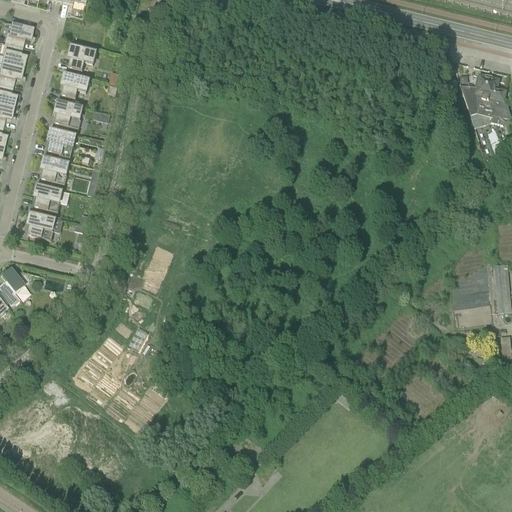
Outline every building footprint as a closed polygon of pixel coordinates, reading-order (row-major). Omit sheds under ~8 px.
[(62,0),(61,6),(72,8),(72,5),(85,8),(86,0),(62,0)] [(6,35),(4,46),(22,50),(24,43),(24,40),(34,42),(31,41),(33,32),(9,26),(8,26),(10,27),(8,36),(6,35)] [(3,57),(1,66),(23,72),(26,62),(19,61),(20,58),(21,58),(22,50),(4,46),(1,57),(3,57)] [(70,61),(68,71),(82,74),(82,73),(84,66),(93,68),(96,55),(97,55),(70,48),(70,49),(71,49),(69,57),(73,58),(72,61),(70,61)] [(0,87),(13,90),(14,83),(15,80),(24,82),(21,81),(23,72),(1,66),(0,69),(0,87)] [(63,89),(61,99),(75,102),(75,101),(77,94),(86,96),(89,83),(90,83),(90,82),(63,76),(64,77),(62,85),(66,86),(65,89),(63,89)] [(110,79),(108,86),(116,88),(117,81),(118,80),(110,78),(110,79)] [(467,90),(460,90),(463,99),(469,116),(471,120),(475,130),(483,128),(490,126),(492,125),(500,127),(502,122),(510,122),(506,111),(505,103),(503,102),(504,94),(505,94),(495,92),(497,83),(480,79),(477,90),(471,90),(471,88),(467,87),(467,90)] [(0,108),(13,112),(16,102),(10,101),(10,98),(11,98),(13,90),(0,87),(0,108)] [(80,124),(79,124),(82,111),(83,111),(83,110),(56,104),(57,105),(55,113),(59,114),(59,117),(57,117),(54,127),(78,132),(80,124)] [(0,129),(3,130),(5,123),(4,123),(5,120),(14,122),(11,121),(13,112),(0,108),(0,129)] [(103,117),(101,124),(108,126),(110,118),(103,117)] [(72,152),(75,139),(76,139),(77,138),(50,132),(49,132),(50,132),(48,141),(53,142),(52,145),(50,144),(47,154),(59,157),(59,159),(71,162),(73,152),(72,152)] [(41,182),(64,188),(66,180),(65,179),(69,166),(70,167),(70,166),(43,159),(43,160),(44,160),(42,169),(46,170),(45,173),(43,172),(41,182)] [(34,210),(56,216),(62,194),(63,195),(63,194),(36,187),(36,188),(37,188),(35,197),(39,197),(38,201),(36,200),(34,210)] [(27,238),(51,244),(53,235),(52,235),(55,222),(56,222),(29,215),(29,216),(30,216),(28,224),(32,225),(31,229),(29,228),(27,238)] [(495,267),(498,315),(511,314),(508,266),(495,267)] [(3,285),(0,287),(0,293),(8,302),(13,309),(19,304),(13,298),(23,290),(23,289),(30,283),(31,278),(19,275),(14,279),(10,273),(2,279),(0,280),(3,284),(3,285)] [(502,354),(498,354),(498,358),(499,368),(511,367),(509,354),(508,340),(501,341),(502,354)] [(353,401),(346,409),(350,412),(357,404),(353,401)] [(255,475),(265,485),(276,473),(266,463),(255,475)]
